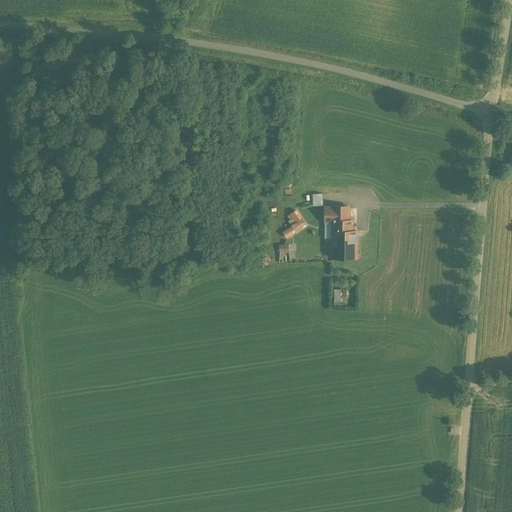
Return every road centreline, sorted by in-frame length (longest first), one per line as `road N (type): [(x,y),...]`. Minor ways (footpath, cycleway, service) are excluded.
road 1 (unclassified): [(491,113),(269,56),(0,23)]
road 2 (unclassified): [(457,511),(491,113)]
